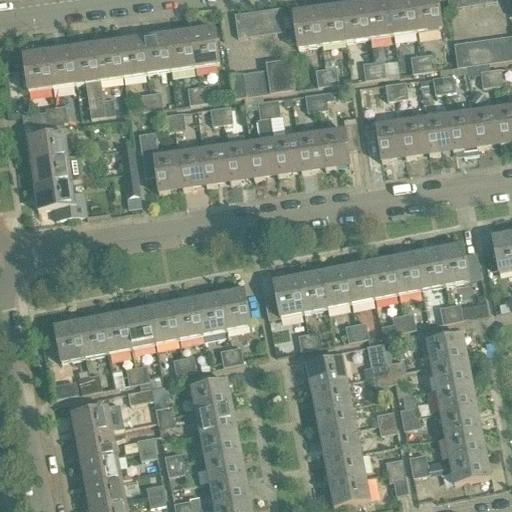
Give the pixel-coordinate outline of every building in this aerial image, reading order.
[(418,35),(419,34),(414,0),(404,0),(404,5),(392,7),(391,2),(390,2),(395,38),(418,35)] [(444,31),(439,0),(427,0),(428,1),(415,3),(414,0),(419,34),(444,31)] [(463,10),(461,0),(449,0),(451,12),(463,10)] [(461,0),(463,10),(475,8),(473,0),(461,0)] [(473,0),(475,8),(486,7),(485,0),(473,0)] [(368,10),(367,5),(366,6),(372,41),(395,38),(390,2),(380,4),(380,8),(368,10)] [(343,9),(348,45),(372,41),(366,6),(356,7),(357,12),(344,14),(343,9)] [(320,12),(319,13),(324,48),(348,45),(343,9),(332,11),(333,15),(320,17),(320,12)] [(272,13),(275,36),(288,34),(285,11),(272,13)] [(260,14),(263,38),(275,36),(272,13),(260,14)] [(295,16),(300,52),(324,48),(319,13),(309,14),(309,19),(297,21),(296,16),(295,16)] [(249,16),(252,40),(263,38),(260,14),(249,16)] [(252,40),(249,16),(236,18),(240,41),(252,40)] [(203,33),(204,38),(192,39),(197,72),(221,68),(216,31),(203,33)] [(180,36),(181,41),(169,43),(173,75),(197,72),(192,39),(191,35),(180,36)] [(156,40),(157,45),(145,46),(150,79),(173,75),(169,43),(168,43),(167,38),(156,40)] [(511,63),(511,39),(503,41),(506,64),(511,63)] [(144,41),(133,43),(133,48),(121,50),(126,82),(150,79),(145,46),(144,46),(144,41)] [(491,43),(495,66),(506,64),(503,41),(491,43)] [(480,44),(483,67),(495,66),(491,43),(480,44)] [(468,46),(472,69),(483,67),(480,44),(468,46)] [(120,45),(109,46),(110,51),(97,53),(102,85),(126,82),(121,50),(120,45)] [(459,71),(468,70),(472,69),(468,46),(456,48),(459,71)] [(104,104),(101,85),(102,85),(97,53),(96,48),(85,50),(86,55),(73,56),(78,89),(86,88),(92,124),(108,121),(105,104),(104,104)] [(62,58),(50,60),(55,92),(78,89),(73,56),(73,51),(61,53),(62,58)] [(55,92),(50,60),(49,55),(39,56),(39,52),(23,54),(29,96),(55,92)] [(423,60),(425,76),(434,74),(432,58),(423,60)] [(425,76),(423,60),(412,61),(411,61),(413,77),(425,76)] [(297,94),(292,63),(268,67),(269,74),(269,73),(272,98),(297,94)] [(375,66),(378,82),(387,81),(384,65),(375,66)] [(366,84),(378,82),(375,66),(364,68),(366,84)] [(328,73),(330,89),(339,88),(337,72),(328,73)] [(257,100),(260,99),(272,98),(269,73),(269,74),(245,77),(249,101),(257,100)] [(330,89),(328,73),(316,75),(319,91),(330,89)] [(502,73),(490,74),(493,91),(504,89),(502,73)] [(493,91),(490,74),(481,76),(483,92),(493,91)] [(245,77),(232,79),(236,103),(244,102),(249,101),(245,77)] [(445,81),(447,97),(456,96),(454,79),(445,81)] [(445,81),(433,82),(436,99),(447,97),(445,81)] [(427,84),(420,85),(421,95),(428,94),(427,84)] [(398,88),(400,104),(409,103),(407,86),(398,88)] [(400,104),(398,88),(386,90),(388,106),(400,104)] [(200,91),(202,108),(211,106),(209,90),(200,91)] [(202,108),(200,91),(188,93),(191,109),(202,108)] [(479,95),(471,103),(479,110),(486,102),(479,95)] [(152,98),(155,114),(164,113),(161,96),(152,98)] [(318,99),(320,115),(329,114),(328,106),(335,105),(334,96),(318,99)] [(155,114),(152,98),(141,100),(143,116),(155,114)] [(320,115),(318,99),(306,100),(308,117),(320,115)] [(105,104),(108,121),(116,120),(114,103),(105,104)] [(271,105),(274,122),(281,121),(279,104),(271,105)] [(274,122),(271,105),(258,107),(259,113),(261,124),(259,124),(261,140),(273,138),(271,122),(274,122)] [(46,116),(47,116),(49,128),(49,129),(65,127),(69,127),(66,110),(46,113),(46,116)] [(225,112),(227,128),(234,127),(232,110),(225,112)] [(511,110),(498,112),(503,149),(511,148),(511,110)] [(227,128),(225,112),(211,113),(213,130),(227,128)] [(502,145),(502,150),(503,149),(498,112),(474,116),(479,153),(480,153),(490,151),(489,146),(502,145)] [(46,116),(24,120),(26,132),(49,128),(47,116),(46,116)] [(479,153),(474,116),(450,119),(456,156),(465,155),(466,161),(481,158),(480,153),(479,153)] [(178,118),(180,135),(187,134),(184,117),(178,118)] [(180,135),(178,118),(163,120),(166,137),(180,135)] [(442,158),(442,153),(454,151),(455,156),(456,156),(450,119),(427,122),(432,159),(442,158)] [(419,161),(418,156),(430,155),(431,160),(432,159),(427,122),(403,126),(408,163),(419,161)] [(379,129),(384,166),(395,165),(394,160),(407,158),(408,163),(403,126),(379,129)] [(28,143),(30,143),(32,153),(29,153),(31,167),(33,167),(70,162),(65,127),(49,129),(49,128),(26,132),(28,143)] [(352,171),(347,134),(323,137),(328,175),(338,173),(338,168),(350,167),(351,172),(352,171)] [(156,137),(140,139),(145,179),(158,178),(161,198),(172,196),(171,191),(184,189),(185,194),(188,194),(183,157),(159,160),(156,137)] [(323,137),(300,141),(305,178),(315,177),(314,172),(327,170),(327,175),(328,175),(323,137)] [(300,141),(276,144),(282,181),(291,180),(290,175),(303,173),(303,178),(305,178),(300,141)] [(279,176),(280,181),(282,181),(276,144),(253,147),(258,184),(267,183),(266,178),(279,176)] [(255,180),(256,185),(258,184),(253,147),(230,150),(235,187),(243,186),(243,181),(255,180)] [(220,189),(219,185),(231,183),(232,188),(235,187),(230,150),(207,153),(212,191),(220,189)] [(196,193),(195,188),(208,186),(208,191),(212,191),(207,153),(183,157),(188,194),(196,193)] [(35,177),(33,177),(35,191),(37,191),(74,185),(82,184),(81,175),(79,160),(70,162),(33,167),(35,177)] [(124,162),(126,177),(137,175),(135,161),(124,162)] [(130,202),(140,201),(137,175),(126,177),(130,202)] [(37,191),(38,201),(43,201),(45,213),(40,214),(40,215),(56,213),(57,224),(87,220),(83,199),(76,200),(74,185),(37,191)] [(494,241),(502,278),(511,276),(511,236),(508,238),(509,243),(496,245),(495,240),(494,241)] [(442,257),(441,252),(440,252),(447,289),(471,285),(464,248),(453,250),(454,255),(442,257)] [(418,262),(417,257),(416,257),(424,294),(447,289),(440,252),(430,255),(431,259),(418,262)] [(395,267),(394,262),(393,262),(400,299),(424,294),(416,257),(406,259),(407,264),(395,267)] [(371,271),(370,266),(369,266),(377,303),(400,299),(393,262),(382,264),(383,269),(371,271)] [(347,276),(346,271),(353,308),(377,303),(369,266),(359,268),(360,273),(347,276)] [(323,276),(322,276),(329,313),(353,308),(346,271),(335,273),(336,278),(324,280),(323,276)] [(299,280),(306,317),(329,313),(322,276),(312,278),(313,283),(300,285),(299,280)] [(274,285),(282,322),(306,317),(299,280),(288,282),(289,287),(277,290),(276,285),(274,285)] [(234,295),(235,300),(223,302),(229,334),(254,329),(246,292),(234,295)] [(210,300),(211,304),(199,307),(206,339),(229,334),(223,302),(222,302),(221,297),(210,300)] [(188,309),(176,311),(182,344),(206,339),(199,307),(198,302),(187,304),(188,309)] [(175,307),(164,309),(165,314),(152,316),(159,348),(182,344),(176,311),(175,307)] [(454,327),(464,325),(461,308),(451,310),(454,327)] [(440,312),(444,329),(454,327),(451,310),(440,312)] [(151,311),(140,313),(141,318),(129,321),(135,353),(159,348),(152,316),(151,311)] [(135,353),(129,321),(128,316),(117,318),(118,323),(106,325),(112,358),(135,353)] [(414,317),(403,319),(407,336),(417,334),(414,317)] [(402,344),(402,343),(401,337),(407,336),(403,319),(393,321),(394,329),(382,331),(386,348),(402,344)] [(112,358),(106,325),(105,321),(94,323),(95,328),(82,330),(88,362),(112,358)] [(57,330),(64,367),(88,362),(82,330),(81,325),(70,327),(71,332),(59,335),(58,330),(57,330)] [(367,326),(356,328),(360,346),(370,344),(367,326)] [(346,331),(349,347),(349,348),(360,346),(356,328),(346,331)] [(320,336),(309,338),(312,354),(323,352),(320,336)] [(299,340),(302,356),(312,354),(309,338),(299,340)] [(468,353),(463,354),(461,341),(466,340),(465,339),(429,346),(433,371),(470,363),(468,353)] [(384,348),(370,351),(368,351),(372,371),(387,368),(384,348)] [(242,351),(231,353),(234,369),(245,367),(242,351)] [(221,355),(224,371),(234,369),(231,353),(221,355)] [(195,360),(184,362),(187,379),(198,377),(195,360)] [(177,381),(187,379),(184,362),(174,364),(177,381)] [(345,363),(308,370),(310,381),(315,380),(318,393),(313,394),(350,387),(345,363)] [(468,377),(465,365),(470,364),(470,363),(433,371),(438,394),(475,387),(473,376),(468,377)] [(391,378),(407,375),(405,365),(389,368),(391,378)] [(372,371),(374,381),(391,378),(389,368),(372,371)] [(147,369),(137,371),(140,388),(150,386),(147,369)] [(130,390),(140,388),(137,371),(126,373),(130,390)] [(122,375),(114,376),(116,393),(125,391),(122,375)] [(396,388),(399,401),(403,400),(407,399),(405,387),(409,386),(407,375),(391,378),(393,389),(396,388)] [(391,378),(374,381),(376,392),(388,390),(393,389),(391,378)] [(100,379),(90,381),(93,397),(103,395),(100,379)] [(79,383),(82,399),(93,397),(90,381),(79,383)] [(74,385),(57,388),(59,400),(76,397),(74,385)] [(230,386),(193,393),(198,417),(235,410),(233,399),(228,400),(225,388),(230,387),(230,386)] [(322,416),(318,417),(318,418),(354,411),(350,387),(313,394),(315,405),(320,404),(322,416)] [(473,401),(470,388),(475,387),(438,394),(443,417),(479,410),(477,400),(473,401)] [(168,390),(152,393),(155,405),(156,413),(169,411),(168,404),(170,397),(168,390)] [(141,396),(129,398),(131,410),(155,405),(152,393),(141,396)] [(198,417),(203,440),(239,433),(237,423),(232,424),(230,411),(235,410),(198,417)] [(475,412),(480,411),(479,410),(443,417),(447,441),(484,433),(482,423),(477,424),(475,412)] [(96,415),(74,419),(76,430),(81,429),(83,442),(83,443),(115,437),(126,434),(121,411),(96,415)] [(156,413),(158,423),(175,420),(173,411),(169,411),(156,413)] [(327,440),(322,441),(359,434),(354,411),(318,418),(320,428),(325,427),(327,440)] [(418,411),(401,415),(403,425),(420,421),(418,411)] [(396,426),(394,416),(377,419),(379,429),(396,426)] [(160,435),(177,431),(175,420),(158,423),(160,435)] [(422,432),(420,421),(403,425),(405,436),(422,432)] [(381,440),(398,437),(396,426),(379,429),(381,440)] [(203,440),(207,464),(244,457),(242,446),(237,447),(235,435),(239,434),(239,433),(203,440)] [(479,435),(484,434),(484,433),(447,441),(452,464),(489,457),(487,447),(482,448),(479,435)] [(327,464),(327,465),(364,457),(359,434),(322,441),(324,452),(329,451),(332,463),(327,464)] [(83,442),(78,443),(78,444),(80,454),(78,454),(81,467),(83,466),(88,465),(88,466),(119,460),(115,437),(83,443),(83,442)] [(138,446),(140,456),(156,453),(154,443),(138,446)] [(142,466),(158,462),(156,453),(140,456),(142,466)] [(457,488),(494,481),(492,471),(497,470),(494,456),(489,457),(452,464),(457,488)] [(182,457),(166,460),(168,470),(184,467),(182,457)] [(239,458),(244,457),(207,464),(212,487),(249,480),(247,470),(242,471),(239,458)] [(332,487),(332,488),(368,481),(364,457),(327,465),(329,475),(334,474),(336,487),(332,487)] [(410,462),(412,472),(428,469),(427,459),(410,462)] [(83,466),(83,467),(85,477),(90,476),(92,489),(92,490),(124,483),(119,460),(88,466),(88,465),(83,466)] [(386,466),(388,476),(405,473),(403,463),(386,466)] [(186,478),(184,467),(168,470),(170,481),(186,478)] [(412,472),(414,482),(430,479),(428,469),(412,472)] [(397,500),(409,498),(405,473),(388,476),(390,487),(394,486),(397,500)] [(244,482),(249,481),(249,480),(212,487),(217,511),(253,503),(251,493),(246,494),(244,482)] [(336,511),(337,511),(373,505),(368,481),(332,488),(334,498),(339,498),(341,510),(336,511)] [(92,490),(92,489),(87,490),(89,500),(85,501),(87,511),(102,511),(129,507),(124,483),(92,490)] [(147,492),(149,503),(166,500),(163,489),(147,492)] [(151,511),(167,509),(166,500),(149,503),(151,511)] [(216,511),(249,511),(249,505),(253,504),(253,503),(217,511),(216,511)]
